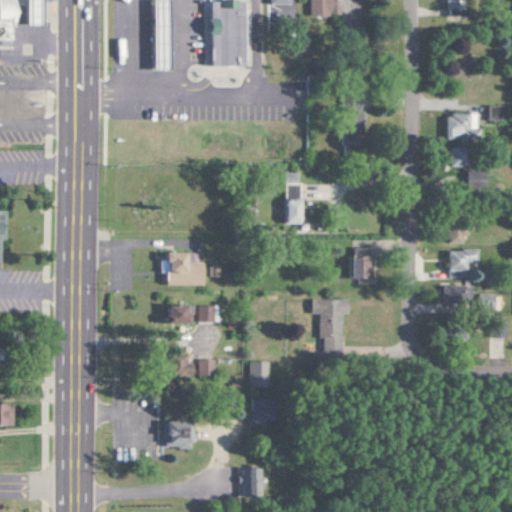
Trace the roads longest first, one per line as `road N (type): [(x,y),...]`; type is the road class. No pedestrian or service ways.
road 1 (primary): [(71,511),(75,0)]
road 2 (residential): [(410,0),(408,350),(415,362)]
